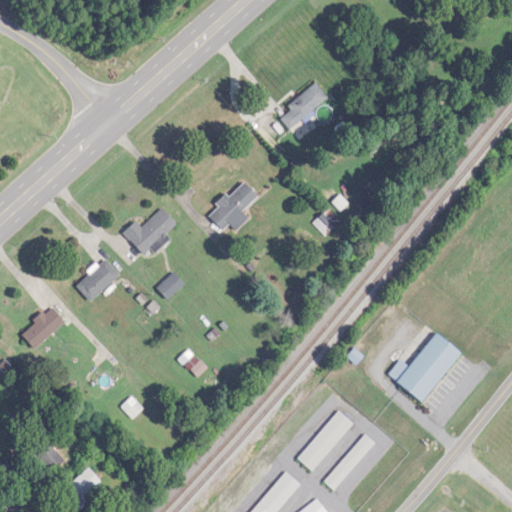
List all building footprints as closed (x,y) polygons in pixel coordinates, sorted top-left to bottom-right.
[(330,99),(317,83),(288,107),(291,110),(282,118),(292,131),(330,99)] [(259,196),(244,180),(218,206),(219,207),(210,217),(224,231),(259,196)] [(179,225),(164,209),(143,228),(137,222),(124,234),(146,256),(179,225)] [(79,288),(93,303),(121,275),(106,260),(79,288)] [(169,300),(186,285),(176,274),(159,289),(169,300)] [(38,351),(66,322),(52,308),(24,337),(38,351)] [(390,375),(425,404),(464,355),(438,333),(410,368),(401,361),(390,375)] [(89,393),(95,400),(121,373),(114,367),(89,393)] [(122,407),(134,420),(145,410),(133,397),(122,407)] [(299,459),(314,472),(355,424),(340,411),(299,459)] [(53,474),(66,461),(39,434),(26,447),(53,474)] [(377,444),(367,435),(325,482),(335,491),(377,444)] [(253,511),(279,511),(302,485),(287,472),(253,511)] [(302,511),(328,511),(319,499),(302,511)]
